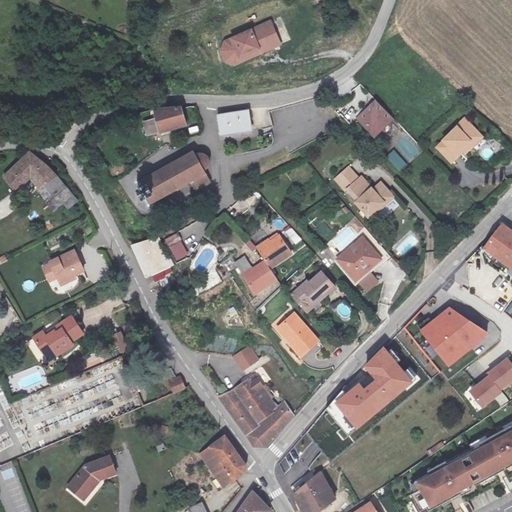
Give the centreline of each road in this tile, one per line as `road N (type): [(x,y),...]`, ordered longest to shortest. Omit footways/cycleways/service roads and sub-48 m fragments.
road 1 (unclassified): [(265,468),(167,343),(98,207),(60,154)]
road 2 (tertiary): [(265,468),(331,386),(500,211)]
road 3 (residential): [(215,129),(221,185),(154,218),(123,175),(177,141)]
road 4 (unclassified): [(209,99),(290,95),(338,76),(369,49),(389,0)]
road 5 (unclassified): [(60,154),(75,130),(96,118),(158,101),(209,99)]
